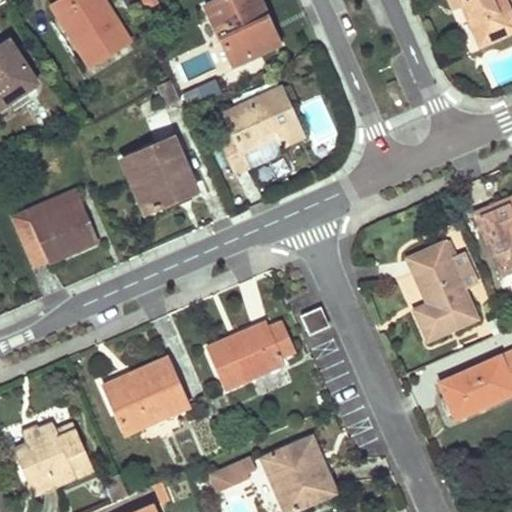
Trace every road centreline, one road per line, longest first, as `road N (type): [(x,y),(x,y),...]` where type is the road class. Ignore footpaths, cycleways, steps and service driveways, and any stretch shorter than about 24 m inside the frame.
road 1 (residential): [(0,342),(303,209)]
road 2 (residential): [(303,209),(434,511)]
road 3 (residential): [(321,0),(393,168)]
road 4 (residential): [(454,143),(390,0)]
